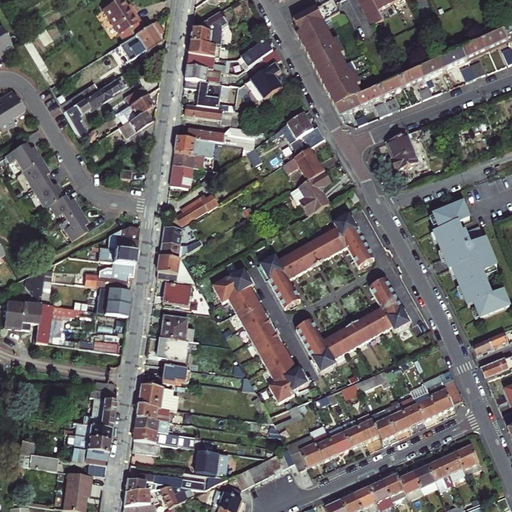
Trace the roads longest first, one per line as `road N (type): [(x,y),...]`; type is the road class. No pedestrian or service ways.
road 1 (residential): [(151,205),(110,511)]
road 2 (residential): [(465,374),(345,147)]
road 3 (residential): [(483,416),(272,511)]
road 4 (residential): [(0,79),(28,91),(89,189),(151,205)]
road 5 (residential): [(180,0),(151,205)]
road 6 (residential): [(345,147),(511,81)]
road 7 (residential): [(345,147),(275,18)]
